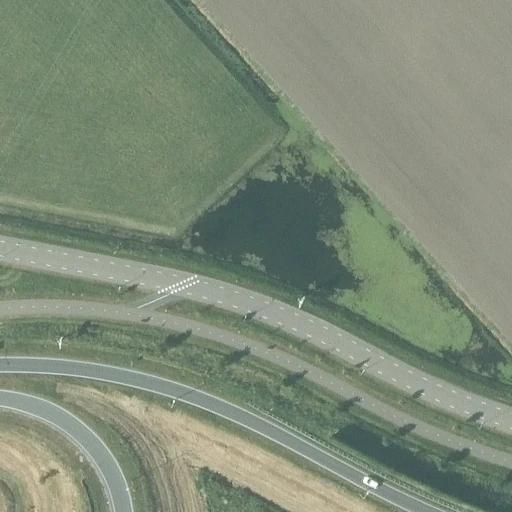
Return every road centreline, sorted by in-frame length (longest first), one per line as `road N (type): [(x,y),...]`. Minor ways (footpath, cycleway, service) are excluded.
road 1 (tertiary): [(0,249),(230,298),(511,422)]
road 2 (trunk): [(427,511),(186,396),(82,372),(0,368)]
road 3 (trunk): [(0,399),(64,421),(88,441),(115,481),(123,511)]
